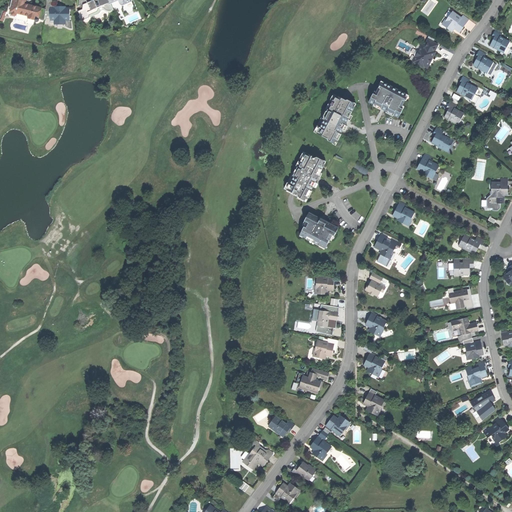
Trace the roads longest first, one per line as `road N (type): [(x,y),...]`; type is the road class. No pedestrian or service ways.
road 1 (residential): [(497,0),(364,230),(352,268),(347,368),(244,511)]
road 2 (residential): [(511,210),(483,284),(495,362),(511,404)]
